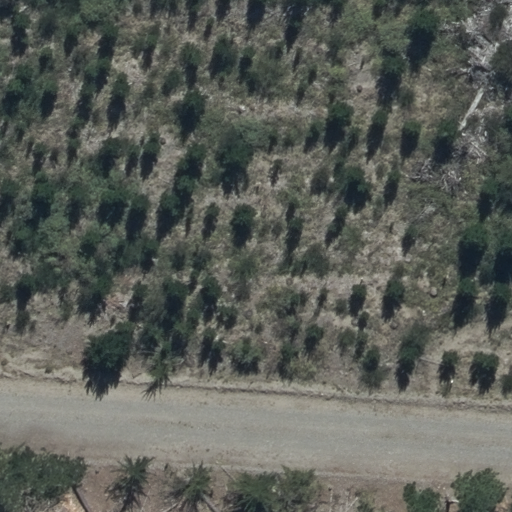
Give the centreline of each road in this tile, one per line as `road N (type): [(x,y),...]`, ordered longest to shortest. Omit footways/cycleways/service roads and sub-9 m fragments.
road 1 (track): [(0,419),(511,453)]
road 2 (unknown): [(511,374),(382,444)]
